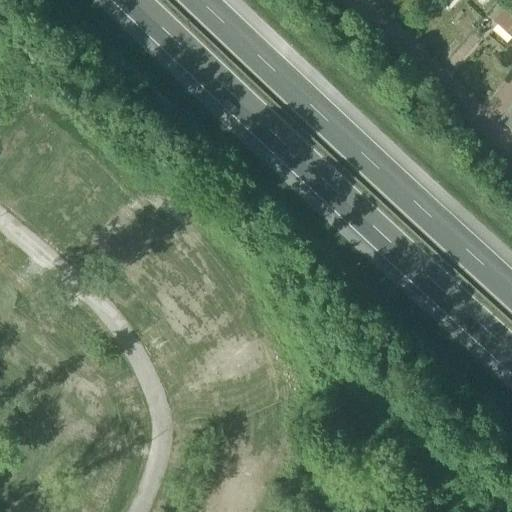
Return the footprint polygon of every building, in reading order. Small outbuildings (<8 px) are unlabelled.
[(511,15),(504,8),(494,19),(511,35),(511,15)] [(73,144),(84,124),(19,85),(7,104),(73,144)] [(511,105),(500,118),(511,128),(511,105)] [(87,216),(110,164),(89,155),(69,199),(78,203),(75,210),(87,216)] [(153,317),(146,325),(206,381),(235,350),(177,296),(181,292),(119,233),(93,261),(153,317)] [(0,360),(93,428),(116,398),(12,323),(0,338),(0,360)] [(227,511),(261,460),(215,460),(194,492),(194,507),(191,511),(227,511)] [(73,511),(0,470),(0,505),(12,511),(73,511)]
